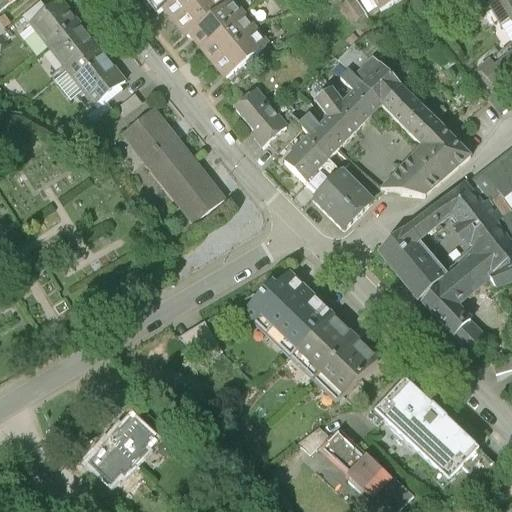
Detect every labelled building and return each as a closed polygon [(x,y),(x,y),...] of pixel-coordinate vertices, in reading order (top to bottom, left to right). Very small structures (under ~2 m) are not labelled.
[(0,0),(0,13),(16,0),(0,0)] [(81,22),(63,0),(61,0),(47,11),(31,23),(50,47),(81,22)] [(145,0),(157,15),(163,9),(175,0),(145,0)] [(175,0),(163,9),(175,24),(205,0),(175,0)] [(187,39),(190,37),(226,7),(225,5),(226,3),(223,0),(205,0),(175,24),(187,39)] [(368,0),(377,16),(405,0),(407,0),(368,0)] [(511,82),(511,0),(484,0),(501,29),(511,47),(477,76),(494,97),(505,89),(511,82)] [(29,25),(31,23),(47,11),(40,2),(22,16),(29,25)] [(363,18),(351,2),(337,11),(349,28),(363,18)] [(230,5),(226,7),(190,37),(202,51),(242,20),(239,17),(242,16),(233,6),(231,7),(230,5)] [(202,51),(214,66),(253,35),(242,20),(202,51)] [(100,46),(81,22),(50,47),(68,70),(100,46)] [(265,50),(253,35),(214,66),(226,81),(265,50)] [(127,80),(100,46),(68,70),(96,105),(127,80)] [(348,76),(355,82),(371,65),(353,48),(337,65),(348,76)] [(371,65),(355,82),(381,110),(382,110),(399,90),(373,63),(371,65)] [(309,142),(307,144),(327,165),(328,164),(344,147),(358,133),(373,118),(381,110),(355,82),(348,76),(340,84),(353,97),(342,109),(331,94),(315,105),(329,123),(320,132),(311,121),(299,129),(309,142)] [(488,102),(500,117),(511,107),(511,98),(505,89),(494,97),(488,102)] [(399,90),(382,110),(402,130),(420,111),(399,90)] [(286,132),(255,95),(235,112),(256,137),(253,140),(263,151),(286,132)] [(441,133),(420,111),(402,130),(422,151),(441,133)] [(165,186),(192,164),(194,162),(179,143),(177,144),(151,112),(127,132),(141,150),(140,157),(165,186)] [(470,161),(441,133),(422,151),(381,194),(382,195),(425,201),(470,161)] [(307,144),(284,167),(316,198),(339,175),(328,164),(327,165),(307,144)] [(511,250),(511,191),(511,190),(511,148),(464,188),(511,250)] [(192,164),(165,186),(195,225),(223,203),(192,164)] [(316,198),(312,202),(343,234),(371,206),(340,175),(339,175),(316,198)] [(456,308),(488,280),(507,267),(511,266),(511,250),(464,188),(418,225),(412,229),(405,234),(378,257),(417,303),(419,301),(436,320),(453,338),(470,323),(456,308)] [(511,266),(507,267),(488,280),(495,292),(511,285),(511,266)] [(297,352),(330,318),(288,276),(276,289),(272,285),(246,312),(256,322),(261,318),(297,352)] [(330,318),(297,352),(309,364),(304,368),(326,390),(331,385),(344,397),(377,364),(330,318)] [(483,343),(470,323),(453,338),(469,354),(483,343)] [(221,355),(204,324),(178,341),(205,365),(221,355)] [(511,359),(492,365),(495,377),(511,372),(511,359)] [(404,383),(375,413),(438,473),(448,483),(461,469),(478,452),(404,383)] [(140,399),(124,384),(107,401),(125,416),(140,399)] [(120,432),(109,445),(136,469),(147,457),(144,454),(154,443),(131,422),(122,433),(120,432)] [(319,431),(297,447),(309,457),(327,438),(319,431)] [(338,432),(319,453),(349,482),(347,484),(375,511),(400,511),(413,499),(371,459),(369,461),(338,432)] [(125,481),(136,469),(109,445),(98,457),(99,458),(89,469),(112,489),(122,478),(125,481)] [(478,451),(478,452),(461,469),(477,483),(497,469),(478,451)] [(442,491),(448,483),(438,473),(431,480),(442,491)]
